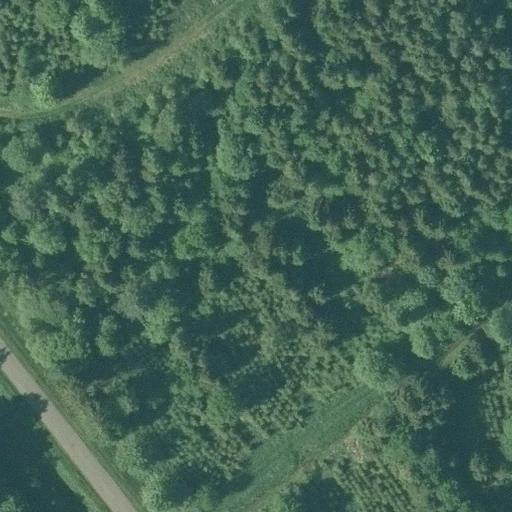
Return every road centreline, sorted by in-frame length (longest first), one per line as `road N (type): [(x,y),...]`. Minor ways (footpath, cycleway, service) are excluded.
road 1 (track): [(202,511),(511,277)]
road 2 (track): [(0,110),(52,101),(144,66),(232,0)]
road 3 (unclassified): [(121,511),(0,355)]
